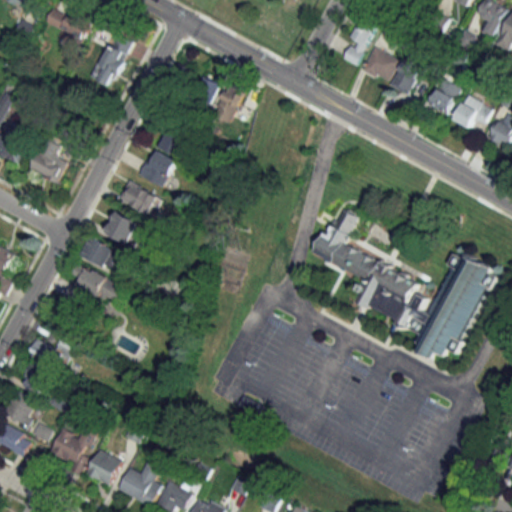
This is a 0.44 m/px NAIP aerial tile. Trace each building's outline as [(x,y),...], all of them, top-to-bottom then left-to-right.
[(485,31),(495,36),(510,8),(493,0),(487,0),(479,15),(490,21),(485,31)] [(49,20),(84,41),(93,25),(59,4),(49,20)] [(379,23),(362,15),(352,36),(355,38),(346,57),(359,64),(379,23)] [(511,17),(498,43),(510,50),(511,46),(511,17)] [(116,86),(137,40),(120,33),(115,45),(109,42),(94,77),(116,86)] [(401,59),(376,47),(365,70),(390,82),(401,59)] [(409,94),(427,62),(411,53),(393,84),(409,94)] [(222,82),(204,74),(193,99),(210,107),(222,82)] [(449,114),(464,87),(446,76),(430,104),(449,114)] [(215,114),(231,122),(245,93),(229,85),(215,114)] [(0,151),(20,161),(35,131),(17,122),(10,136),(0,130),(17,95),(6,90),(0,103),(0,151)] [(456,119),(472,127),(477,118),(485,123),(494,107),(470,94),(456,119)] [(193,139),(171,127),(162,146),(183,157),(193,139)] [(165,187),(179,161),(156,148),(142,174),(165,187)] [(33,170),(59,182),(68,163),(42,151),(33,170)] [(122,198),(154,215),(164,197),(132,180),(122,198)] [(344,206),(358,213),(348,231),(350,232),(345,241),(380,259),(381,257),(390,262),(389,264),(419,280),(409,299),(413,301),(419,290),(427,295),(421,307),(429,311),(454,265),(450,262),(455,252),(463,257),(466,252),(490,265),(487,271),(495,275),(491,282),(487,280),(457,336),(463,339),(457,350),(449,346),(445,353),(439,350),(437,354),(420,346),(423,341),(418,338),(422,330),(410,324),(408,326),(397,320),(398,317),(373,303),(371,306),(356,298),(361,289),(357,286),(361,279),(367,282),(369,278),(314,249),(325,228),(330,231),(331,229),(329,228),(332,221),(335,223),(344,206)] [(143,222),(121,209),(109,231),(130,243),(143,222)] [(85,254),(115,271),(126,253),(96,236),(85,254)] [(0,267),(8,272),(19,254),(0,243),(0,267)] [(67,298),(91,307),(96,296),(121,306),(130,285),(81,265),(67,298)] [(75,323),(80,330),(86,326),(81,320),(75,323)] [(59,347),(39,338),(32,353),(66,369),(78,345),(63,337),(59,347)] [(54,371),(34,362),(24,383),(44,393),(54,371)] [(51,402),(67,411),(75,397),(60,387),(51,402)] [(28,424),(39,400),(20,392),(10,415),(28,424)] [(0,442),(25,457),(36,438),(9,422),(0,436),(0,442)] [(66,428),(51,456),(81,472),(101,433),(87,426),(82,436),(66,428)] [(110,485),(124,460),(103,448),(89,473),(110,485)] [(164,483),(157,480),(163,466),(149,460),(145,472),(131,466),(121,491),(155,505),(164,483)] [(234,489),(247,495),(253,481),(240,476),(234,489)] [(169,511),(175,511),(178,507),(186,511),(196,491),(172,479),(158,506),(169,511)] [(223,511),(226,506),(201,496),(194,511),(223,511)]
